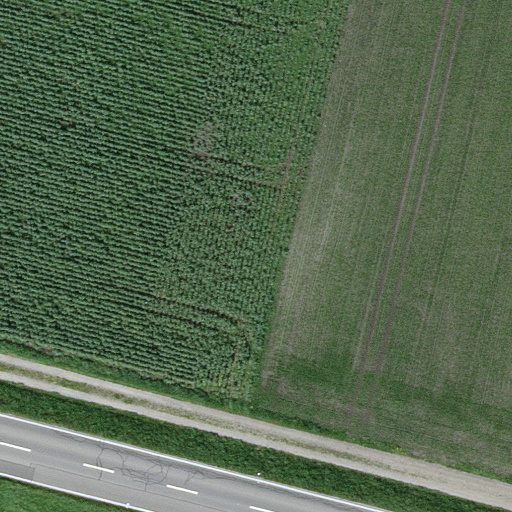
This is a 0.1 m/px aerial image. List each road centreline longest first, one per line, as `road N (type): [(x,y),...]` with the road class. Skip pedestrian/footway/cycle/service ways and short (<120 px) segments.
road 1 (track): [(0,372),(511,505)]
road 2 (secondary): [(0,443),(267,511)]
